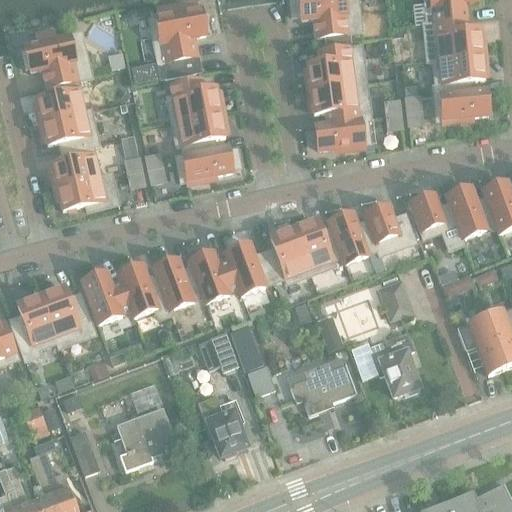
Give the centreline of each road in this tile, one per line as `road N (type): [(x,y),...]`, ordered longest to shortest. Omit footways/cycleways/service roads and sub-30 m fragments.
road 1 (residential): [(297,192),(270,17),(236,22),(264,198)]
road 2 (tertiary): [(286,511),(511,422)]
road 3 (residential): [(43,250),(264,198)]
road 4 (residential): [(297,192),(511,149)]
road 5 (residential): [(43,250),(0,82)]
